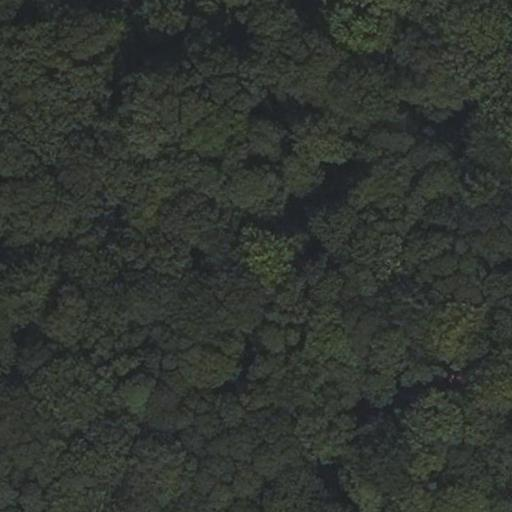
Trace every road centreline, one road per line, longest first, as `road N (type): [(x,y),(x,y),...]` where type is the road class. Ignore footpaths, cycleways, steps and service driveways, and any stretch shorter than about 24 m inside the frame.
road 1 (track): [(305,511),(490,0)]
road 2 (track): [(185,0),(0,90)]
